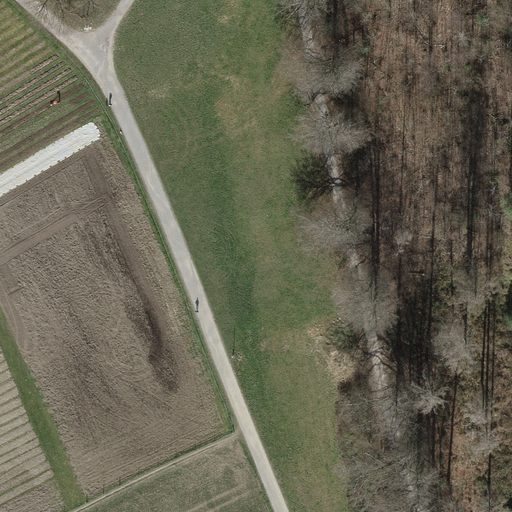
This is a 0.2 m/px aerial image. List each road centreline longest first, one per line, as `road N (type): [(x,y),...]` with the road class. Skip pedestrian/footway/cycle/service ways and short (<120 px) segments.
road 1 (track): [(282,511),(119,102),(90,54),(27,0)]
road 2 (track): [(301,0),(414,511)]
